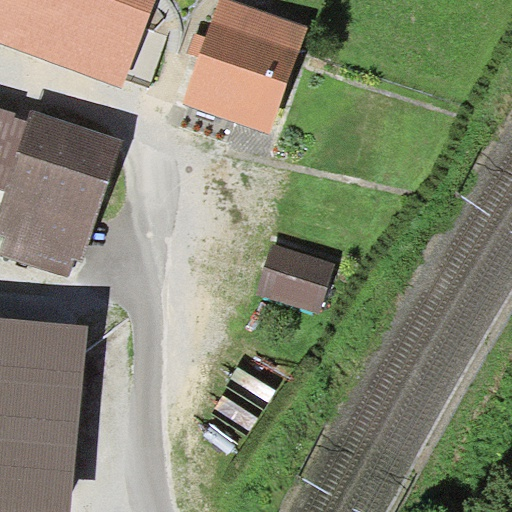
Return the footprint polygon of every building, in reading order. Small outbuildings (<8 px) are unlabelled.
[(0,0),(0,44),(122,89),(154,0),(0,0)] [(310,31),(223,0),(205,51),(184,111),(271,141),(310,31)] [(113,153),(0,116),(0,195),(3,197),(0,207),(0,236),(4,237),(0,248),(0,251),(73,275),(113,153)] [(274,248),(261,294),(322,312),(336,265),(274,248)] [(249,280),(218,271),(209,305),(240,314),(249,280)] [(65,511),(80,339),(0,332),(0,511),(65,511)]
